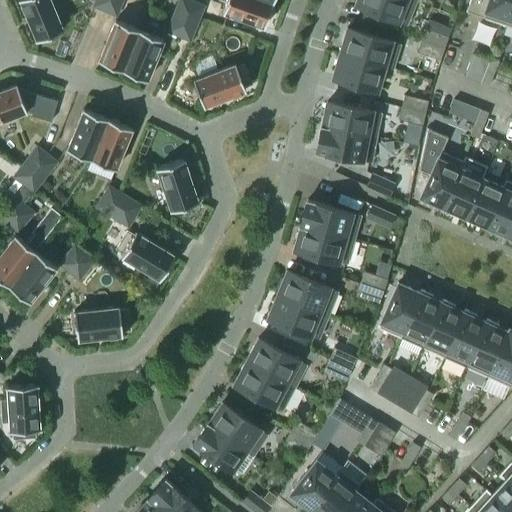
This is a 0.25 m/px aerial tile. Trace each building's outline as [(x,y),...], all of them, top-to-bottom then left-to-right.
[(62,29),(49,0),(19,0),(36,40),(62,29)] [(104,10),(108,0),(94,0),(92,5),(104,10)] [(116,15),(121,0),(108,0),(104,10),(116,15)] [(199,17),(204,5),(191,0),(178,0),(175,7),(187,12),(199,17)] [(263,26),(272,2),(267,0),(221,0),(225,1),(222,11),(263,26)] [(413,0),(355,0),(354,3),(404,23),(413,0)] [(511,0),(468,0),(465,11),(505,25),(511,3),(511,0)] [(178,36),(187,12),(175,7),(166,31),(178,36)] [(189,40),(199,17),(187,12),(178,36),(189,40)] [(122,70),(139,29),(114,19),(98,60),(122,70)] [(390,67),(397,43),(346,27),(339,52),(390,67)] [(443,48),(447,35),(424,28),(420,40),(443,48)] [(146,79),(162,39),(139,29),(122,70),(146,79)] [(439,59),(443,48),(420,40),(416,51),(439,59)] [(376,89),(383,66),(390,68),(390,67),(339,52),(332,76),(376,89)] [(493,73),(498,60),(490,57),(485,69),(493,73)] [(251,83),(243,63),(236,66),(234,63),(192,79),(202,106),(245,89),(243,86),(251,83)] [(488,86),(493,73),(485,69),(479,82),(488,86)] [(0,119),(26,110),(16,84),(0,89),(0,119)] [(424,112),(427,100),(403,94),(400,106),(424,112)] [(373,136),(378,111),(326,101),(321,126),(373,136)] [(421,124),(424,112),(400,106),(397,119),(421,124)] [(90,159),(107,118),(83,108),(66,149),(90,159)] [(482,124),(487,111),(479,108),(474,121),(482,124)] [(114,168),(131,127),(107,118),(90,159),(114,168)] [(477,137),(482,124),(474,121),(469,134),(477,137)] [(368,161),(373,136),(321,126),(316,151),(368,161)] [(33,191),(56,161),(36,145),(13,175),(33,191)] [(440,208),(441,209),(462,161),(439,151),(419,195),(441,205),(440,208)] [(197,201),(182,158),(156,167),(170,210),(197,201)] [(463,218),(481,177),(460,168),(463,161),(462,161),(441,209),(452,214),(453,211),(463,215),(462,218),(463,218)] [(388,195),(393,183),(371,173),(365,185),(388,195)] [(485,228),(506,180),(505,180),(502,186),(481,177),(463,218),(474,223),(475,221),(485,225),(484,228),(485,228)] [(507,238),(511,226),(511,182),(506,180),(485,228),(496,233),(497,230),(507,235),(506,237),(507,238)] [(127,226),(141,204),(108,185),(95,206),(127,226)] [(0,217),(17,231),(33,211),(13,195),(0,211),(0,217)] [(351,238),(358,213),(307,199),(300,223),(351,238)] [(393,215),(371,204),(365,216),(388,226),(393,215)] [(344,262),(351,238),(300,223),(293,247),(344,262)] [(174,254),(135,231),(133,234),(126,230),(115,248),(122,252),(120,255),(159,278),(174,254)] [(28,301),(56,267),(35,251),(14,234),(0,252),(0,278),(8,285),(28,301)] [(78,279),(94,259),(74,243),(58,263),(78,279)] [(335,289),(285,270),(276,293),(325,313),(335,289)] [(382,290),(386,278),(363,270),(359,282),(382,290)] [(378,302),(382,290),(359,282),(355,294),(378,302)] [(400,337),(421,289),(420,289),(419,291),(397,282),(377,327),(400,337)] [(422,347),(443,299),(442,298),(441,301),(431,297),(432,294),(421,289),(400,337),(422,347)] [(316,336),(325,313),(276,293),(267,317),(316,336)] [(443,356),(465,309),(464,308),(462,311),(453,307),(454,304),(443,299),(422,347),(443,356)] [(129,329),(127,308),(119,309),(118,306),(73,310),(76,339),(122,334),(121,330),(129,329)] [(465,366),(487,318),(486,318),(484,321),(475,316),(476,314),(465,309),(443,356),(465,366)] [(487,376),(509,328),(508,328),(506,331),(497,326),(498,323),(487,318),(465,366),(487,376)] [(510,386),(511,380),(511,329),(509,328),(487,376),(510,386)] [(304,363),(257,338),(245,360),(292,385),(304,363)] [(356,357),(333,346),(328,358),(350,368),(356,357)] [(350,368),(328,358),(322,369),(345,380),(350,368)] [(292,385),(245,360),(233,382),(280,407),(292,385)] [(383,379),(390,368),(383,363),(376,375),(383,379)] [(376,391),(383,379),(376,375),(369,387),(376,391)] [(0,399),(0,403),(1,422),(9,421),(10,430),(12,430),(12,438),(35,437),(34,429),(38,428),(35,383),(7,385),(8,399),(0,399)] [(425,405),(432,393),(424,388),(417,400),(425,405)] [(417,416),(425,405),(417,400),(410,412),(417,416)] [(265,432),(221,402),(207,423),(253,455),(251,453),(265,432)] [(462,427),(469,415),(462,411),(455,423),(462,427)] [(370,433),(378,421),(370,416),(363,428),(370,433)] [(317,432),(296,419),(289,430),(310,443),(317,432)] [(506,438),(511,431),(511,426),(507,422),(499,432),(506,438)] [(253,455),(207,423),(192,444),(230,470),(231,469),(237,473),(241,472),(253,455)] [(455,439),(462,427),(455,423),(447,434),(455,439)] [(363,444),(370,433),(363,428),(356,440),(363,444)] [(310,443),(289,430),(283,440),(304,453),(310,443)] [(412,458),(419,446),(412,441),(404,453),(412,458)] [(486,461),(494,451),(487,445),(478,455),(486,461)] [(307,510),(339,468),(341,466),(321,451),(289,492),(308,507),(306,509),(307,510)] [(405,469),(412,458),(404,453),(397,465),(405,469)] [(477,470),(486,461),(478,455),(470,464),(477,470)] [(511,458),(499,473),(511,484),(511,458)] [(335,511),(358,483),(339,468),(307,510),(309,511),(335,511)] [(511,511),(511,484),(499,473),(498,474),(503,479),(491,493),(485,488),(484,489),(509,511),(511,511)] [(456,493),(465,484),(458,477),(449,487),(456,493)] [(202,511),(165,478),(148,497),(164,511),(202,511)] [(366,511),(377,498),(376,498),(372,503),(354,489),(358,484),(358,483),(335,511),(366,511)] [(448,502),(456,493),(449,487),(440,496),(448,502)] [(509,511),(484,489),(469,505),(476,511),(509,511)] [(263,511),(269,505),(249,490),(241,500),(256,511),(263,511)] [(164,511),(148,497),(134,511),(164,511)] [(394,511),(377,498),(366,511),(394,511)]
